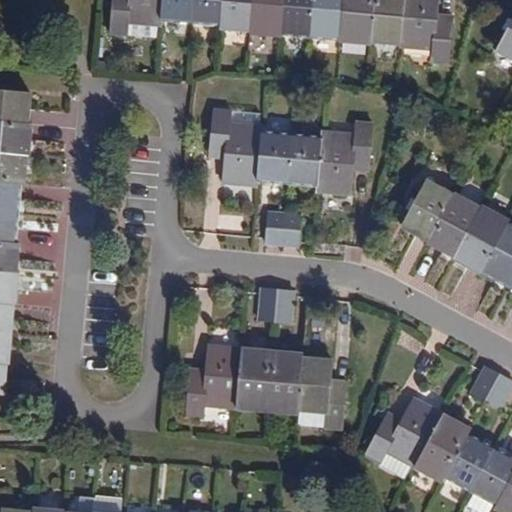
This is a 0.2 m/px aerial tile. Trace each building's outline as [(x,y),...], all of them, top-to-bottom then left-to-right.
[(157,26),(157,20),(158,0),(109,0),(107,33),(124,35),(125,23),(157,26)] [(158,0),(157,20),(187,23),(188,0),(158,0)] [(188,0),(187,23),(217,26),(219,0),(188,0)] [(219,0),(217,26),(217,30),(246,32),(248,0),(219,0)] [(276,36),(277,34),(279,0),(248,0),(246,32),(246,34),(276,36)] [(306,37),(308,0),(279,0),(277,34),(306,37)] [(335,39),(338,0),(308,0),(306,37),(335,39)] [(365,42),(369,0),(338,0),(335,39),(335,41),(365,44),(365,42)] [(395,45),(399,0),(369,0),(365,42),(395,45)] [(399,0),(395,45),(395,47),(428,50),(427,61),(446,63),(448,22),(435,20),(435,14),(435,0),(399,0)] [(493,50),(511,60),(511,15),(509,21),(503,32),(493,50)] [(498,28),(503,32),(509,21),(504,18),(498,28)] [(0,126),(27,128),(28,98),(10,96),(0,95),(0,126)] [(254,182),(258,135),(259,129),(227,126),(227,114),(211,112),(208,152),(223,154),(222,162),(220,186),(253,190),(254,182)] [(0,155),(27,158),(28,158),(30,128),(27,128),(0,126),(0,155)] [(317,141),(313,188),(312,195),(347,199),(350,175),(351,165),(366,167),(370,127),(353,126),(351,138),(318,135),(317,141)] [(287,138),(258,135),(254,182),(283,185),(287,138)] [(313,188),(317,141),(287,138),(283,185),(313,188)] [(208,152),(207,161),(222,162),(223,154),(208,152)] [(23,188),(27,158),(0,155),(0,186),(18,188),(23,188)] [(351,165),(350,175),(366,176),(366,167),(351,165)] [(399,228),(424,241),(450,194),(449,193),(424,180),(415,196),(410,207),(399,228)] [(0,215),(15,217),(18,188),(0,186),(0,215)] [(415,196),(408,192),(402,203),(410,207),(415,196)] [(423,244),(449,258),(476,207),(450,194),(424,241),(423,244)] [(474,274),(475,272),(503,219),(477,205),(476,207),(449,258),(448,259),(474,274)] [(0,245),(12,247),(15,217),(0,215),(0,245)] [(277,248),(280,216),(264,215),(261,247),(277,248)] [(297,218),(280,216),(277,248),(294,250),(297,218)] [(511,266),(511,224),(503,219),(475,272),(501,286),(511,266)] [(0,275),(14,277),(17,247),(12,247),(0,245),(0,275)] [(511,266),(501,286),(511,292),(511,266)] [(14,277),(0,275),(0,305),(12,307),(14,307),(17,277),(14,277)] [(270,325),(273,292),(258,291),(255,323),(270,325)] [(291,294),(273,292),(270,325),(288,327),(291,294)] [(0,305),(0,335),(9,337),(12,307),(0,305)] [(0,365),(4,365),(6,365),(9,337),(0,335),(0,365)] [(232,412),(238,350),(205,347),(203,375),(203,380),(187,379),(183,419),(199,420),(199,409),(232,412)] [(262,415),(267,353),(238,350),(232,412),(262,415)] [(293,418),(293,414),(298,360),(298,355),(267,353),(262,415),(293,418)] [(330,364),(298,360),(293,414),(324,417),(323,430),(339,432),(342,393),(328,391),(328,386),(330,364)] [(467,397),(482,405),(497,377),(482,369),(467,397)] [(497,377),(482,405),(496,413),(511,385),(497,377)] [(408,470),(410,471),(440,416),(412,400),(398,424),(395,431),(381,423),(362,457),(402,481),(408,470)] [(437,486),(440,480),(464,437),(467,431),(440,416),(410,471),(437,486)] [(385,417),(381,423),(395,431),(398,424),(385,417)] [(440,480),(465,494),(489,450),(464,437),(440,480)] [(511,472),(511,462),(489,450),(465,494),(468,496),(461,509),(466,511),(485,511),(488,507),(492,509),(511,472)] [(511,511),(511,472),(492,509),(490,511),(511,511)] [(121,511),(122,501),(93,498),(91,511),(121,511)]
